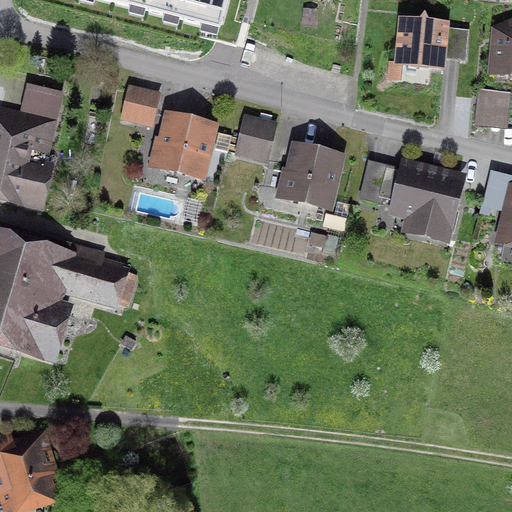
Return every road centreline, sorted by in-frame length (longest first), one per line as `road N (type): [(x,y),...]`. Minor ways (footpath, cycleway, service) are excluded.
road 1 (residential): [(0,25),(511,159)]
road 2 (track): [(0,409),(413,445),(511,462)]
